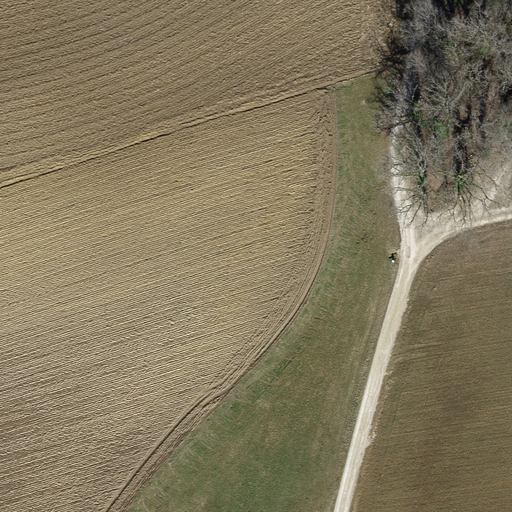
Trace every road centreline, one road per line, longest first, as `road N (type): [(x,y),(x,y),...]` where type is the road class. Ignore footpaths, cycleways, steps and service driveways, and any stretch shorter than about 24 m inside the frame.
road 1 (track): [(344,511),(415,244)]
road 2 (track): [(421,0),(400,139),(415,244)]
